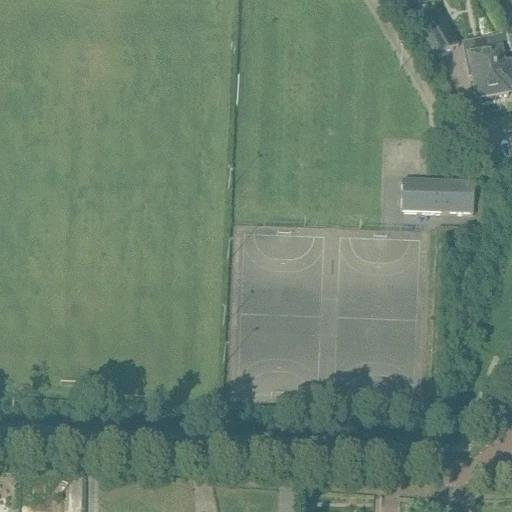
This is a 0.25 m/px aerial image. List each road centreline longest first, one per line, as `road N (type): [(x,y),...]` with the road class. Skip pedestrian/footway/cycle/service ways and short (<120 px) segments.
road 1 (residential): [(443,472),(0,452)]
road 2 (unclassified): [(462,137),(380,186),(379,217)]
